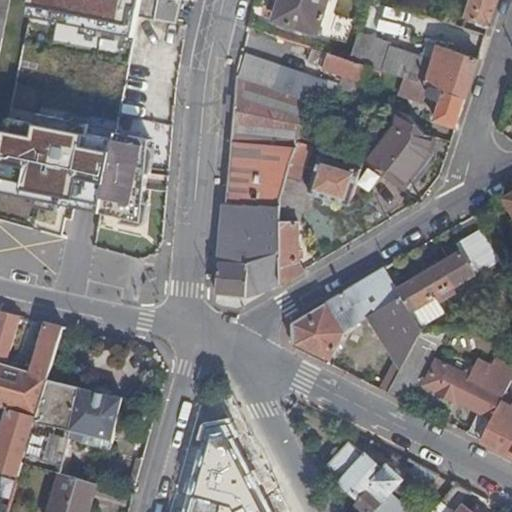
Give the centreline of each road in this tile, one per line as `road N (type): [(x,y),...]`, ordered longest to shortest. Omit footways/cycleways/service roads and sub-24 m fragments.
road 1 (tertiary): [(220,0),(198,110),(182,333)]
road 2 (secondary): [(511,484),(222,346)]
road 3 (unknown): [(8,289),(57,18)]
road 4 (tertiary): [(449,205),(222,346)]
road 5 (residential): [(449,205),(511,16)]
road 6 (secondary): [(222,346),(318,511)]
road 7 (secondary): [(182,333),(0,287)]
road 8 (tertiary): [(182,333),(188,371),(148,511)]
